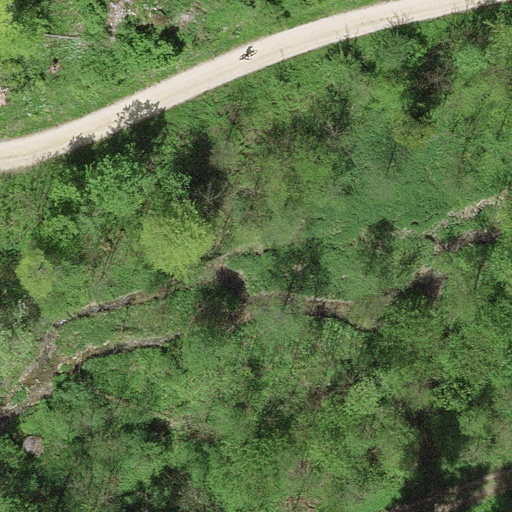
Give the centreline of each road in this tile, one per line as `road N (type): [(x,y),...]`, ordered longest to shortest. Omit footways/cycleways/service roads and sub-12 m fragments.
road 1 (track): [(455,0),(297,40),(0,162)]
road 2 (track): [(511,467),(387,511)]
